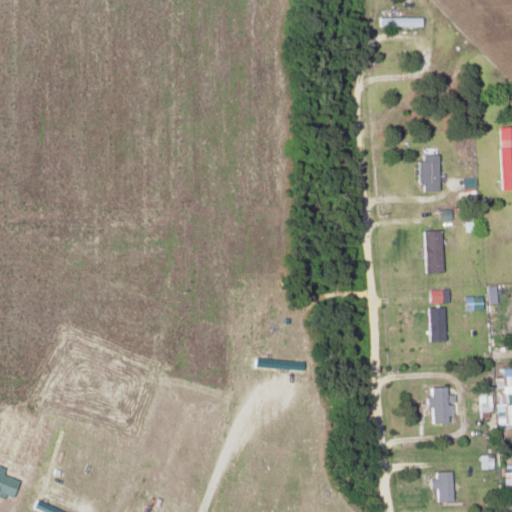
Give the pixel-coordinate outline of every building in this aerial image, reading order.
[(418,17),(376,16),(376,26),(418,26),(418,17)] [(497,189),(511,188),(511,125),(495,126),(497,189)] [(416,190),(435,190),(434,153),(415,154),(416,190)] [(457,176),(458,198),(472,197),(472,176),(457,176)] [(437,229),(419,229),(420,272),(438,272),(437,229)] [(444,302),(443,289),(425,289),(425,302),(444,302)] [(440,341),(440,307),(424,307),(425,341),(440,341)] [(298,368),(299,360),(250,358),(250,367),(298,368)] [(495,424),(511,424),(509,393),(511,393),(511,367),(499,368),(499,377),(493,377),(493,388),(495,424)] [(427,407),(428,423),(443,422),(443,415),(449,415),(449,403),(450,402),(450,394),(443,395),(443,386),(426,386),(427,395),(421,396),(421,407),(427,407)] [(487,394),(476,394),(476,411),(488,411),(487,394)] [(476,454),(477,468),(489,468),(489,454),(476,454)] [(425,488),(432,488),(433,501),(450,501),(449,470),(432,471),(432,478),(425,478),(425,488)] [(28,508),(38,511),(62,511),(31,499),(28,508)]
